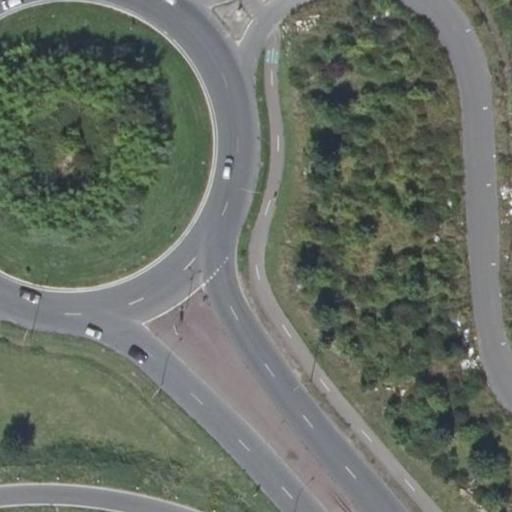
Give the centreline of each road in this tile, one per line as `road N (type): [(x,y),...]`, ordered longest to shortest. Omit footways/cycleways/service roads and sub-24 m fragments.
road 1 (unclassified): [(428,0),(458,43),(474,94),(480,323),(493,374),(511,399)]
road 2 (primary): [(380,511),(243,337),(210,238)]
road 3 (primary): [(95,316),(167,381),(286,511)]
road 4 (primary): [(0,499),(100,499),(164,511)]
road 5 (primary): [(210,238),(236,169),(229,95)]
road 6 (primary): [(95,316),(161,288),(210,238)]
